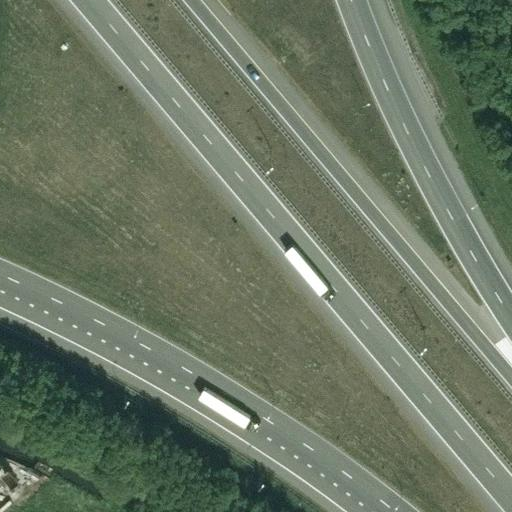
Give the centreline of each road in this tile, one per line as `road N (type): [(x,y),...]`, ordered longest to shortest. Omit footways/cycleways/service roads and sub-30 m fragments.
road 1 (motorway): [(84,0),(511,504)]
road 2 (motorway): [(511,377),(191,0)]
road 3 (motorway): [(0,276),(185,371),(392,511)]
road 4 (motorway): [(511,315),(467,248),(392,103),(353,0)]
